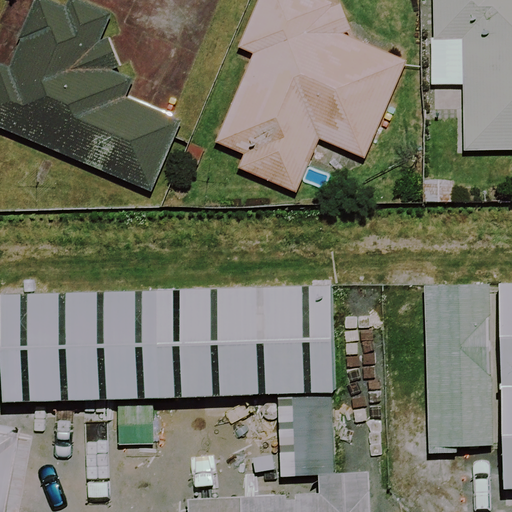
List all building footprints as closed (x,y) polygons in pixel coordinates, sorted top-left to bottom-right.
[(117,22),(67,0),(34,0),(12,61),(3,82),(0,80),(0,124),(156,190),(181,130),(137,81),(145,74),(112,37),(117,22)] [(355,11),(329,0),(263,0),(244,46),(258,52),(220,141),(247,152),(241,166),(298,191),(322,135),(369,155),(409,61),(345,33),(355,11)] [(511,0),(437,0),(436,82),(466,83),(465,148),(511,148),(511,0)] [(488,283),(424,284),(428,445),(492,443),(488,283)] [(511,284),(496,284),(501,488),(511,487),(511,284)] [(327,285),(0,295),(0,385),(1,401),(331,390),(327,285)]
